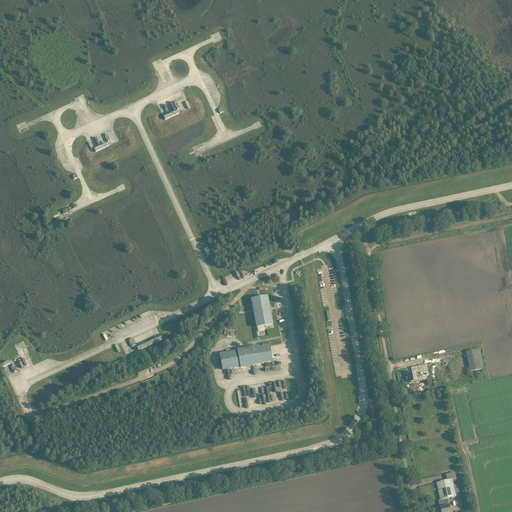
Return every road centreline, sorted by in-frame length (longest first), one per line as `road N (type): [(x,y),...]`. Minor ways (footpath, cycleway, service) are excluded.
road 1 (unclassified): [(0,481),(24,478),(88,497),(311,449),(349,433),(360,416),(362,384),(333,239)]
road 2 (unclassified): [(415,511),(359,226)]
road 3 (unclassified): [(217,294),(17,388)]
road 4 (unclassified): [(131,107),(217,294)]
road 5 (unclassified): [(511,185),(359,226)]
road 6 (track): [(511,216),(366,247)]
road 7 (unclassified): [(333,239),(217,294)]
